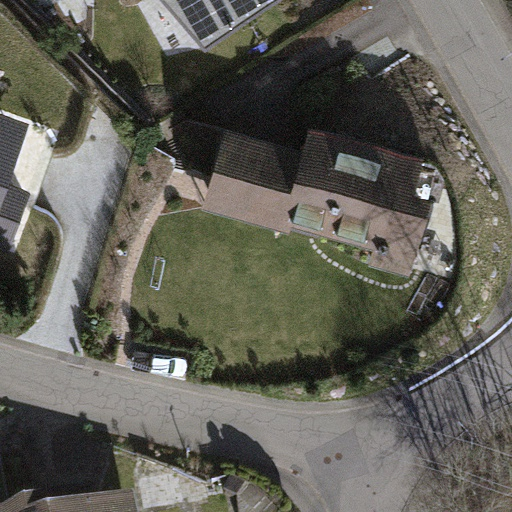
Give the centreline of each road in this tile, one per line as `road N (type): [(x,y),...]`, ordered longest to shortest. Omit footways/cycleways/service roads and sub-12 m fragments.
road 1 (residential): [(0,373),(292,452),(369,454)]
road 2 (residential): [(511,384),(369,454)]
road 3 (residential): [(444,0),(511,125)]
